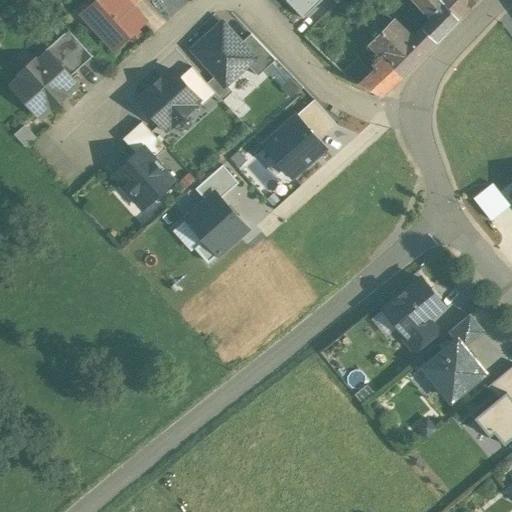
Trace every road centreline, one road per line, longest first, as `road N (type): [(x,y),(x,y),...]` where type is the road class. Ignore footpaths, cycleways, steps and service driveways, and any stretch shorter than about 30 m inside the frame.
road 1 (unclassified): [(82,511),(452,213)]
road 2 (residential): [(73,132),(207,0)]
road 3 (residential): [(238,0),(332,91),(382,113)]
road 4 (residential): [(382,113),(378,127),(265,228)]
road 5 (tertiary): [(504,0),(427,77),(417,112)]
